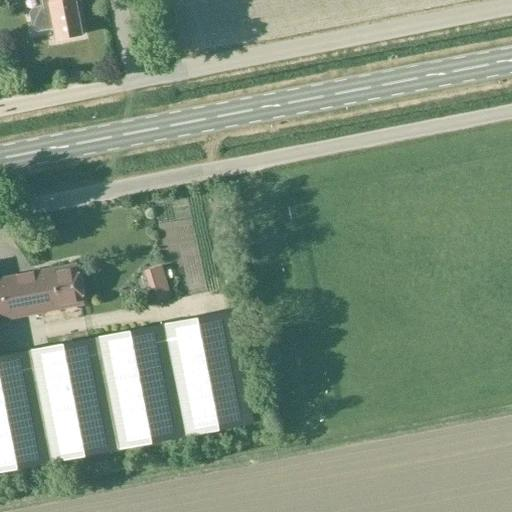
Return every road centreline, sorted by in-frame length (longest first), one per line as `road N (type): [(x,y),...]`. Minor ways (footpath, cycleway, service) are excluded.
road 1 (unclassified): [(511,112),(0,215)]
road 2 (unclassified): [(0,108),(511,7)]
road 3 (secondary): [(0,160),(511,61)]
